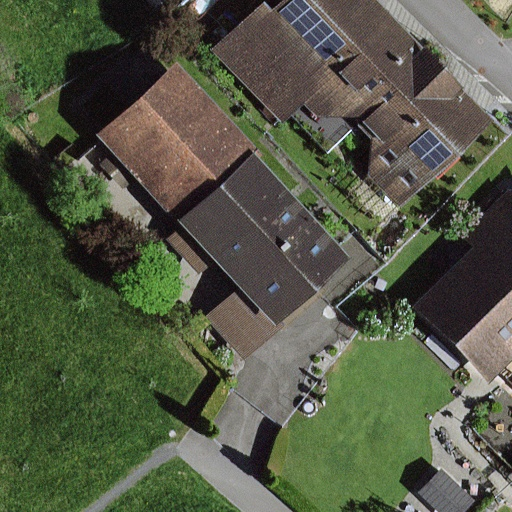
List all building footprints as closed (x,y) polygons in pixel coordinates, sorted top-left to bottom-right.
[(264,4),(215,48),(280,119),(301,100),(396,13),(384,0),(285,0),(272,12),(264,4)] [(435,51),(396,13),(301,100),(319,119),(369,113),(435,51)] [(148,51),(121,75),(135,90),(162,66),(148,51)] [(435,51),(369,113),(369,124),(380,135),(380,171),(410,203),(502,117),(435,51)] [(179,222),(255,154),(258,151),(178,64),(98,137),(114,154),(102,165),(123,187),(134,177),(177,224),(179,222)] [(202,319),(243,364),(327,289),(324,285),(351,261),(255,154),(179,222),(183,226),(167,240),(200,276),(215,262),(223,271),(217,276),(232,292),(202,319)] [(472,250),(412,308),(489,387),(511,363),(511,187),(460,238),(472,250)] [(467,511),(475,504),(440,469),(417,492),(436,511),(467,511)]
